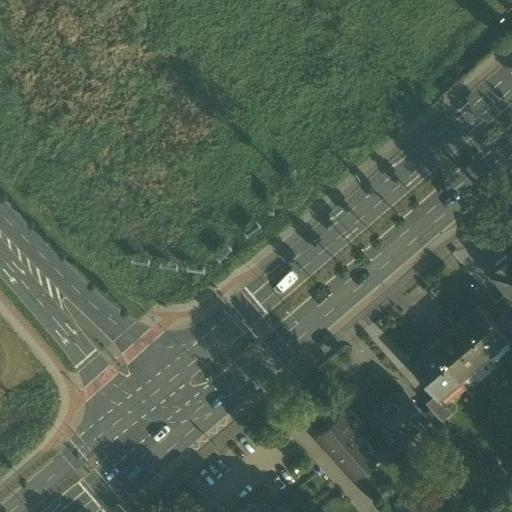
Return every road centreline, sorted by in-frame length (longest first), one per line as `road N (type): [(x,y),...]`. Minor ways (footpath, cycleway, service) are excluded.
road 1 (primary): [(511,82),(152,395)]
road 2 (primary): [(180,431),(511,148)]
road 3 (tertiary): [(152,395),(0,220)]
road 4 (primary): [(152,395),(11,511)]
road 5 (primary): [(82,511),(180,431)]
